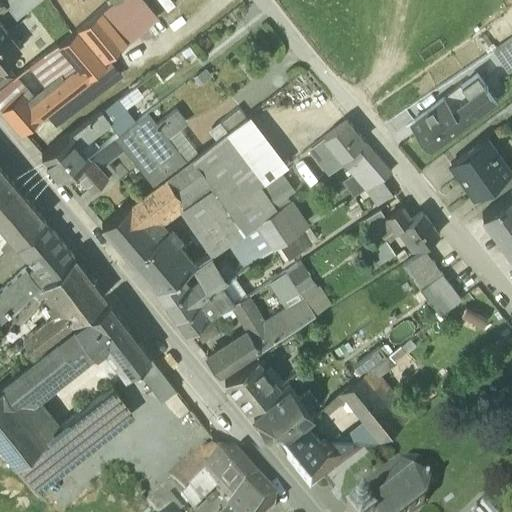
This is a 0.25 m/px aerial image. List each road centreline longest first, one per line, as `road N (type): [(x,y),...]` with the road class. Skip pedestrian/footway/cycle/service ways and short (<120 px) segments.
road 1 (residential): [(303,511),(0,148)]
road 2 (residential): [(265,0),(511,304)]
